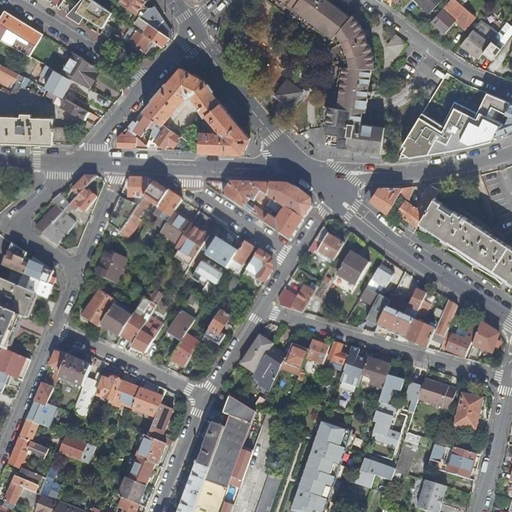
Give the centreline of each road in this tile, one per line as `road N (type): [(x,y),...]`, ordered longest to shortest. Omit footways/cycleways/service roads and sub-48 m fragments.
road 1 (unclassified): [(510,380),(261,310)]
road 2 (secondary): [(511,322),(333,197)]
road 3 (tertiary): [(304,172),(453,166),(511,152)]
road 4 (secondary): [(304,172),(192,32)]
road 5 (residential): [(77,272),(11,228),(77,163)]
road 6 (residential): [(511,92),(470,75),(367,0)]
road 7 (residential): [(52,331),(207,399)]
road 8 (unclassified): [(148,82),(15,0)]
road 9 (residential): [(292,261),(180,182),(174,166)]
road 10 (residential): [(0,456),(52,331)]
road 11 (residential): [(480,511),(510,380)]
road 12 (tertiary): [(174,166),(304,172)]
road 13 (residential): [(207,399),(158,511)]
